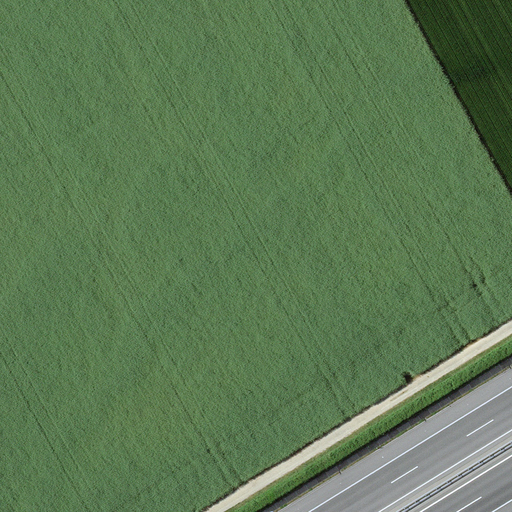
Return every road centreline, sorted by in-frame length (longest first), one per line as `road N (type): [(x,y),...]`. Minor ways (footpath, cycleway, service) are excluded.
road 1 (track): [(511,325),(211,511)]
road 2 (motorway): [(511,408),(343,511)]
